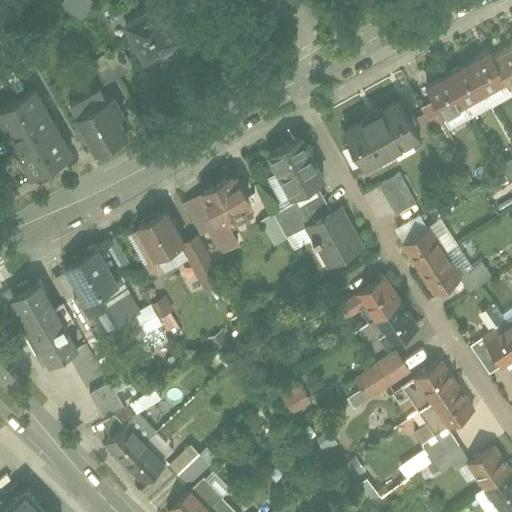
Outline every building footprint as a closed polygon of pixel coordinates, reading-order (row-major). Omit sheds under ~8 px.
[(57,0),(56,1),(77,20),(92,2),(89,0),(57,0)] [(184,32),(165,0),(150,0),(122,16),(144,55),(184,32)] [(511,38),(499,45),(511,69),(511,38)] [(511,88),(511,69),(499,45),(474,59),(495,97),(511,88)] [(495,97),(474,59),(449,73),(470,111),(495,97)] [(470,111),(449,73),(424,87),(445,125),(470,111)] [(15,96),(33,130),(56,118),(38,84),(15,96)] [(134,126),(115,91),(77,111),(96,147),(134,126)] [(0,103),(0,121),(11,142),(33,130),(15,96),(0,103)] [(399,98),(342,128),(362,167),(419,137),(399,98)] [(29,176),(74,151),(56,118),(33,130),(11,142),(29,176)] [(292,140),(262,156),(284,198),(315,182),(292,140)] [(506,181),(511,177),(511,155),(497,163),(506,181)] [(390,212),(415,202),(402,170),(377,180),(390,212)] [(249,210),(234,181),(198,200),(213,229),(249,210)] [(354,249),(331,207),(303,223),(325,264),(354,249)] [(163,213),(133,228),(155,272),(184,257),(163,213)] [(445,253),(431,232),(410,245),(424,267),(445,253)] [(459,275),(445,253),(424,267),(438,288),(459,275)] [(85,254),(59,267),(77,302),(103,288),(85,254)] [(459,266),(464,285),(488,278),(482,260),(459,266)] [(396,301),(379,276),(355,293),(372,317),(396,301)] [(73,347),(37,282),(11,297),(46,361),(73,347)] [(413,325),(396,301),(372,317),(390,342),(413,325)] [(511,326),(511,325),(489,340),(505,365),(511,359),(511,326)] [(408,372),(396,351),(362,372),(374,392),(408,372)] [(453,388),(437,366),(416,380),(432,403),(453,388)] [(107,381),(120,400),(130,393),(117,375),(107,381)] [(296,382),(276,395),(287,413),(307,400),(296,382)] [(469,410),(453,388),(432,403),(448,425),(469,410)] [(127,427),(107,443),(125,464),(145,447),(127,427)] [(182,483),(206,460),(187,441),(163,464),(182,483)] [(505,469),(489,446),(466,463),(482,485),(505,469)] [(145,447),(125,464),(143,485),(163,468),(145,447)] [(511,498),(511,478),(505,469),(482,485),(499,508),(511,498)] [(51,511),(25,484),(0,508),(0,511),(51,511)] [(193,488),(170,507),(173,511),(205,511),(211,508),(193,488)]
